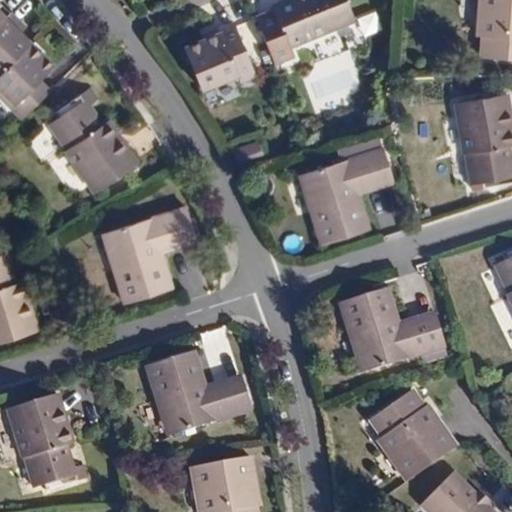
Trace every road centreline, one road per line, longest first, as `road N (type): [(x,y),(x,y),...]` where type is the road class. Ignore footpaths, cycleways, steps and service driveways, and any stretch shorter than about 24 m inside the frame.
road 1 (residential): [(98,0),(169,87),(211,160),(264,290)]
road 2 (residential): [(0,373),(264,290)]
road 3 (residential): [(264,290),(511,210)]
road 4 (residential): [(264,290),(290,372),(312,511)]
